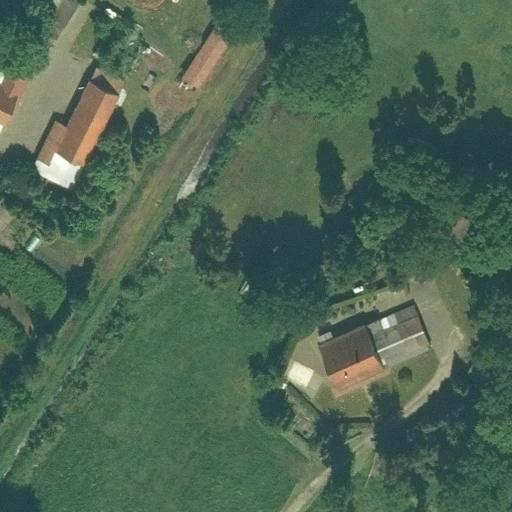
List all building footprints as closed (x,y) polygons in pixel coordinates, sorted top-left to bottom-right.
[(54,0),(41,27),(60,37),(79,0),(54,0)] [(181,73),(198,84),(234,28),(217,17),(181,73)] [(0,120),(2,121),(24,77),(0,65),(0,120)] [(55,145),(83,159),(116,93),(88,79),(65,124),(55,145)] [(69,185),(83,159),(55,145),(65,124),(55,119),(31,165),(69,185)] [(367,323),(384,363),(431,343),(414,303),(367,323)] [(367,323),(321,343),(338,382),(384,363),(367,323)] [(319,375),(296,365),(290,379),(313,389),(319,375)]
